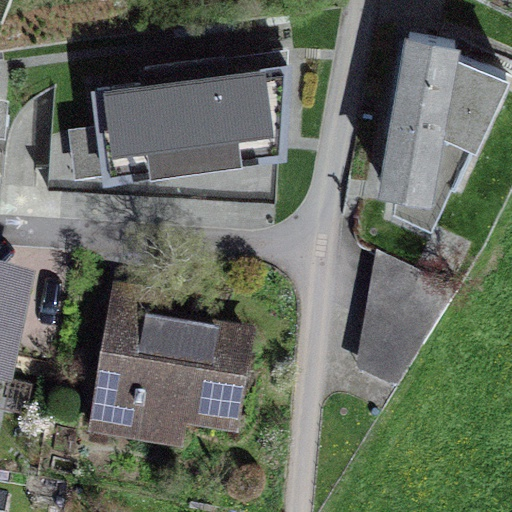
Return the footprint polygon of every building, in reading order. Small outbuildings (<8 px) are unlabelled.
[(476,42),(406,34),(387,187),(457,196),(476,42)] [(75,187),(301,197),(307,72),(81,62),(75,187)] [(356,369),(409,382),(434,284),(381,271),(356,369)] [(0,275),(0,386),(33,392),(51,284),(0,275)] [(119,318),(98,437),(192,453),(197,423),(253,433),(268,345),(119,318)]
